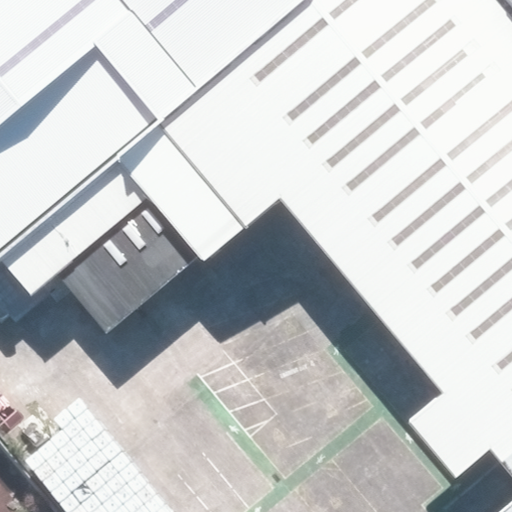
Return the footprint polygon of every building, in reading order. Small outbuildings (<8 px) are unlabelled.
[(206,90),(131,0),(0,0),(0,261),(1,261),(207,91),(206,90)] [(315,0),(131,0),(206,90),(315,0)] [(511,0),(315,0),(206,90),(207,91),(295,196),(511,457),(511,0)] [(295,196),(207,91),(1,261),(32,298),(158,194),(215,262),(295,196)] [(69,412),(25,447),(68,501),(112,466),(69,412)]
